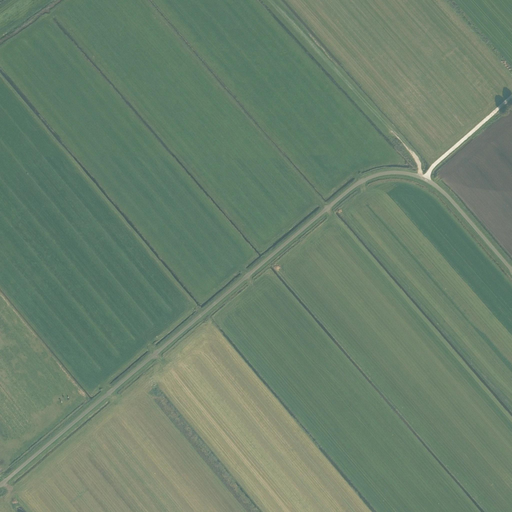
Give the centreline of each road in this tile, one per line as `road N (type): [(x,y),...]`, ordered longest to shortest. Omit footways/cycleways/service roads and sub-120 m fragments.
road 1 (unclassified): [(0,484),(368,176),(405,171),(426,179),(511,268)]
road 2 (track): [(418,176),(415,157),(269,0)]
road 3 (track): [(426,179),(511,96)]
